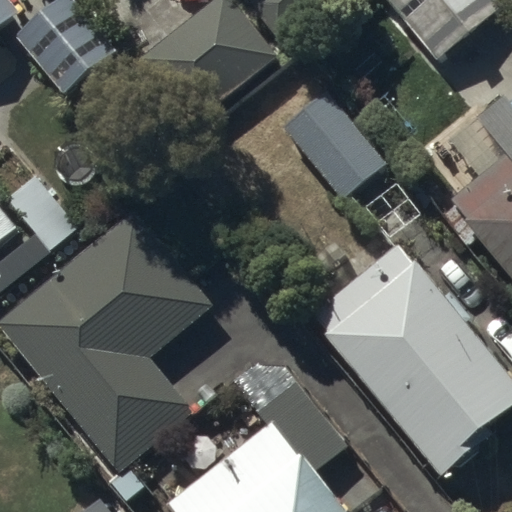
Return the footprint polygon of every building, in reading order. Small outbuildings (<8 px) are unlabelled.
[(0,0),(0,27),(24,8),(17,0),(0,0)] [(82,0),(54,0),(16,31),(65,91),(120,46),(82,0)] [(280,53),(236,0),(212,0),(150,50),(203,115),(280,53)] [(328,0),(248,0),(249,0),(279,39),(328,0)] [(504,3),(502,0),(390,0),(440,58),(504,3)] [(482,174),(453,197),(511,269),(511,95),(510,93),(453,139),(482,174)] [(394,173),(335,99),(286,137),(345,211),(394,173)] [(0,200),(0,238),(18,224),(0,200)] [(148,204),(2,320),(121,470),(195,410),(150,354),(222,297),(148,204)] [(328,301),(316,311),(444,473),(493,434),(484,424),(511,401),(511,376),(406,241),(383,260),(373,248),(363,256),(346,234),(302,268),(328,301)] [(182,511),(350,511),(271,420),(172,498),(182,511)] [(115,511),(102,495),(81,511),(115,511)]
